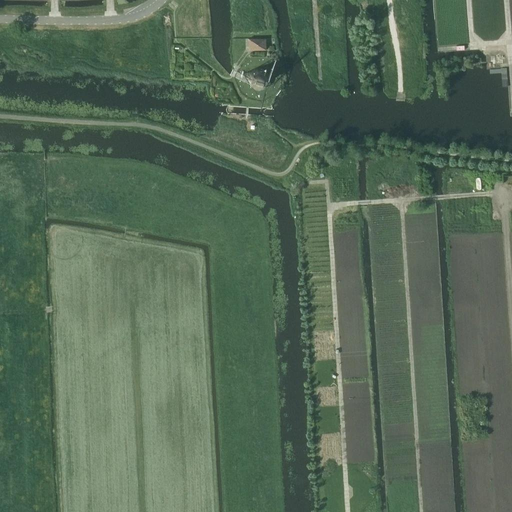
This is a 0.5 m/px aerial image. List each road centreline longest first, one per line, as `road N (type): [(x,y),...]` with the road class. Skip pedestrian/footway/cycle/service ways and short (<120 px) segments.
road 1 (track): [(347,511),(328,205),(400,200)]
road 2 (track): [(420,511),(400,200)]
road 3 (track): [(511,300),(504,192),(400,200)]
road 4 (unclassified): [(0,19),(130,18),(161,0)]
